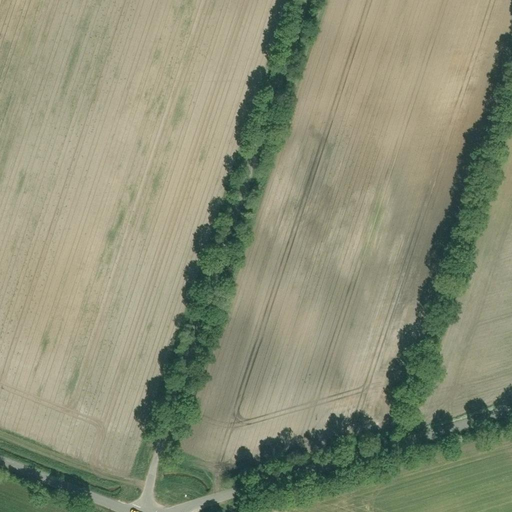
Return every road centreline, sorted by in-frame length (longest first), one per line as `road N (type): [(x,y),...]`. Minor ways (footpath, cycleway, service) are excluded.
road 1 (unclassified): [(310,0),(147,511)]
road 2 (residential): [(173,511),(511,409)]
road 3 (unclassified): [(0,461),(122,511)]
